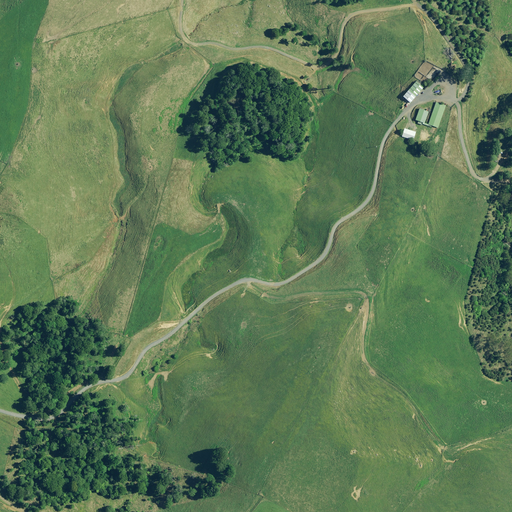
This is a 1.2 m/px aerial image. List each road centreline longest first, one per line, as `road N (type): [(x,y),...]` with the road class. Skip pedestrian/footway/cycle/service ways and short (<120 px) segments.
road 1 (track): [(417,5),(348,18),(333,59),(317,68),(273,49),(185,39),(183,0)]
road 2 (track): [(454,100),(469,79),(464,59),(414,0)]
